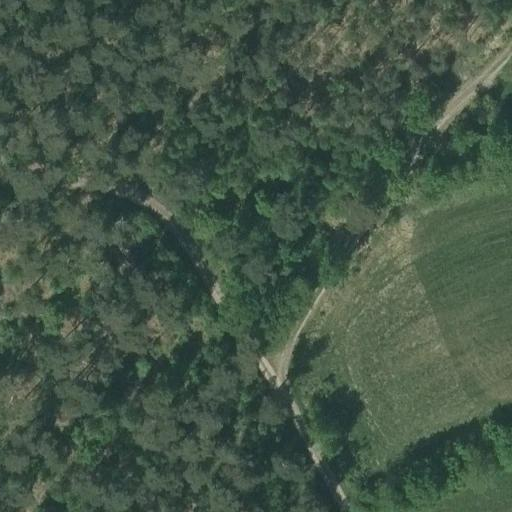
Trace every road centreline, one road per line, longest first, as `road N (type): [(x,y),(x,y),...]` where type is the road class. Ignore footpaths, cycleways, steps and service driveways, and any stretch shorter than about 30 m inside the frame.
road 1 (track): [(0,183),(127,188),(171,225),(270,371),(344,511)]
road 2 (track): [(270,371),(298,317),(511,45)]
